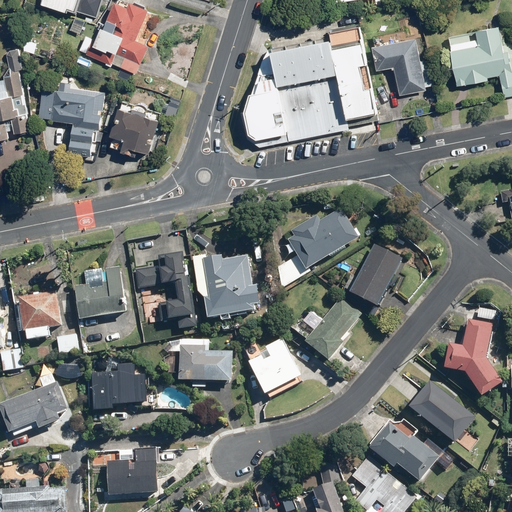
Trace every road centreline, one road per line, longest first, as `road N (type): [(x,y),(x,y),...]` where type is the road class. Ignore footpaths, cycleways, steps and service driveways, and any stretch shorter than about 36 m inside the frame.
road 1 (residential): [(482,250),(354,404),(234,455)]
road 2 (residential): [(190,185),(154,200),(0,230)]
road 3 (residential): [(206,161),(211,112),(247,0)]
road 4 (residential): [(372,160),(263,182),(220,180)]
road 5 (residential): [(482,250),(372,160)]
road 6 (residential): [(511,132),(372,160)]
